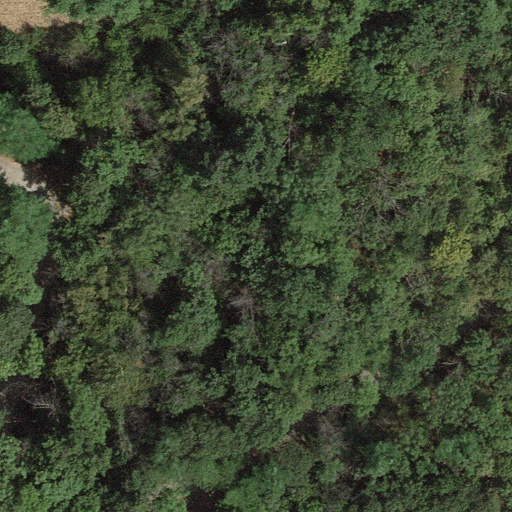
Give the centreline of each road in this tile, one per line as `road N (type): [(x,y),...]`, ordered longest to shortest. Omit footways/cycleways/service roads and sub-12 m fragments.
road 1 (track): [(136,511),(511,256)]
road 2 (track): [(0,173),(33,186),(52,235),(47,306),(0,415)]
